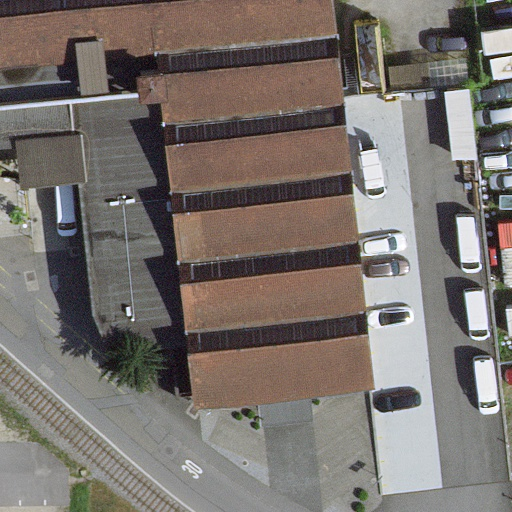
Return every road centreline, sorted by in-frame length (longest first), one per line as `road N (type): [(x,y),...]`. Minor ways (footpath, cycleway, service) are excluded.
road 1 (unknown): [(384,0),(412,252),(424,284),(457,304),(511,315)]
road 2 (residential): [(0,318),(232,511)]
